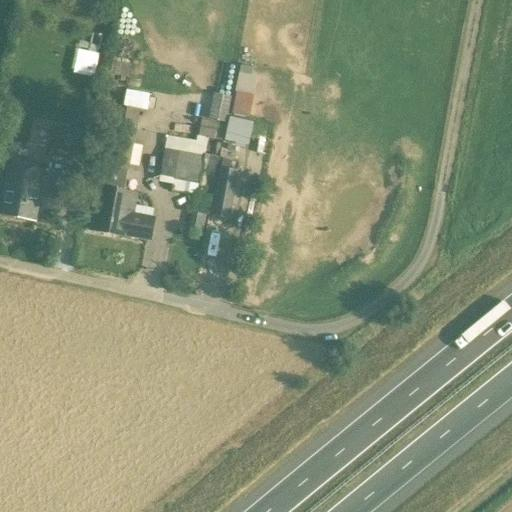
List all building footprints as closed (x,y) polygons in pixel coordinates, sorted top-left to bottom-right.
[(226,123),(231,97),(213,93),(208,119),(226,123)] [(102,166),(128,171),(139,111),(113,106),(102,166)] [(48,155),(71,160),(77,132),(53,128),(48,155)] [(200,173),(214,176),(218,157),(205,154),(207,143),(166,137),(160,176),(174,179),(171,191),(201,197),(204,181),(199,180),(200,173)] [(222,159),(211,216),(229,219),(239,171),(230,169),(232,161),(222,159)] [(58,176),(44,173),(44,170),(9,164),(0,215),(35,221),(40,193),(52,195),(54,183),(57,184),(58,176)] [(137,196),(97,188),(94,204),(96,204),(91,230),(127,237),(151,241),(155,218),(131,214),(132,211),(134,212),(137,196)]
